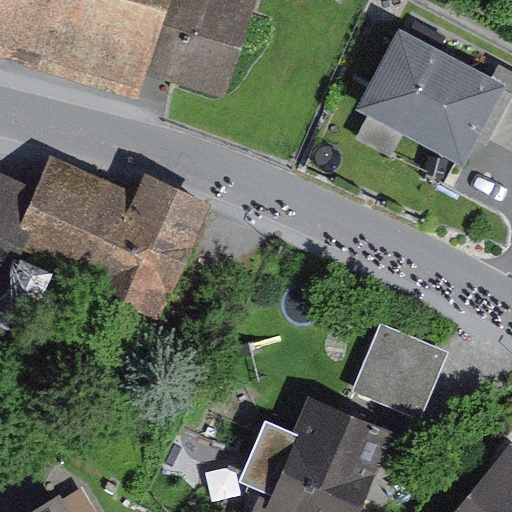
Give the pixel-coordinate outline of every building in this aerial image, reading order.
[(3,0),(0,14),(0,36),(147,76),(231,100),(261,0),(3,0)] [(404,23),(360,104),(374,112),(409,131),(466,161),(484,128),(510,79),(499,74),(404,23)] [(499,74),(510,79),(484,128),(511,143),(511,62),(507,59),(499,74)] [(409,131),(374,112),(362,135),(397,154),(409,131)] [(201,210),(57,165),(24,266),(168,312),(201,210)] [(427,399),(455,327),(385,300),(357,372),(427,399)] [(363,511),(386,436),(299,411),(269,511),(363,511)] [(511,511),(511,448),(459,511),(511,511)]
